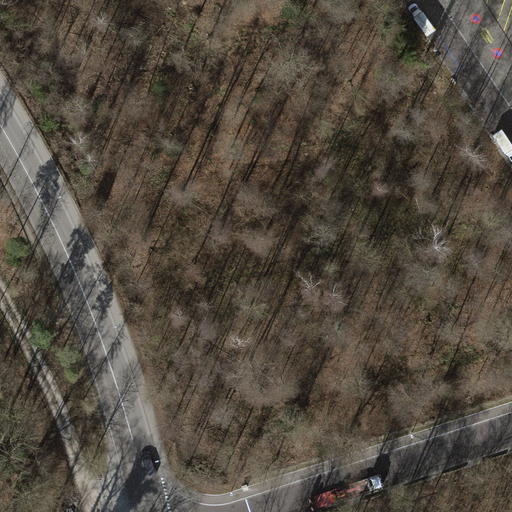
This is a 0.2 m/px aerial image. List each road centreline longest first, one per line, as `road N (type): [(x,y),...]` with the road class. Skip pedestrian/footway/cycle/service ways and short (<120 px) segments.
road 1 (tertiary): [(150,511),(78,278),(0,123)]
road 2 (unclassified): [(511,433),(254,511)]
road 3 (track): [(0,291),(44,376),(96,511)]
road 4 (unclassified): [(412,0),(511,137)]
